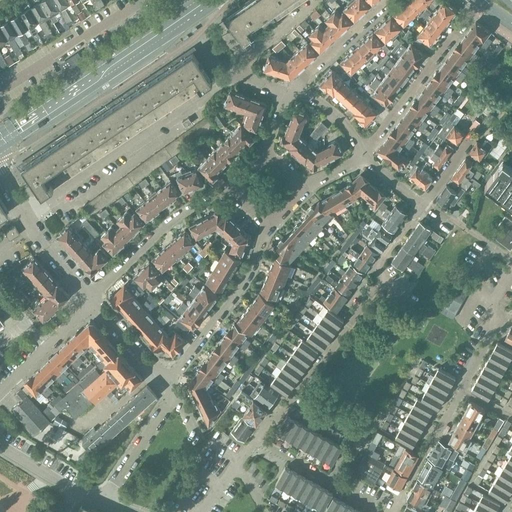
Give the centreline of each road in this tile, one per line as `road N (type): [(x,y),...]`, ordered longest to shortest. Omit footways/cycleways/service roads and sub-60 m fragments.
road 1 (residential): [(241,72),(28,218)]
road 2 (tertiary): [(0,139),(176,22)]
road 3 (residential): [(256,440),(382,280)]
road 4 (residential): [(168,382),(242,286),(271,222)]
road 5 (residential): [(228,191),(162,229),(92,302)]
road 6 (residential): [(362,155),(464,23)]
road 7 (residential): [(0,90),(127,9)]
road 8 (residential): [(291,93),(391,0)]
road 9 (residential): [(174,391),(103,502)]
road 10 (residential): [(368,502),(256,440)]
road 11 (residential): [(0,391),(92,302)]
